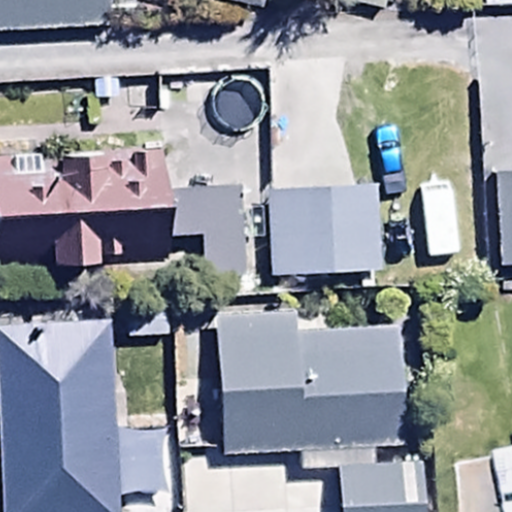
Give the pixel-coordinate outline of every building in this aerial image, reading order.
[(97,0),(0,0),(0,35),(99,32),(97,0)] [(252,0),(197,0),(247,14),(252,0)] [(384,0),(339,0),(338,6),(379,18),(384,0)] [(110,171),(110,158),(0,168),(0,273),(21,272),(22,283),(90,280),(89,263),(158,260),(153,169),(110,171)] [(511,269),(511,181),(489,183),(494,271),(511,269)] [(367,191),(262,196),(266,286),(371,282),(367,191)] [(238,192),(193,193),(195,283),(240,282),(238,192)] [(331,338),(330,318),(207,323),(212,462),(289,459),(290,476),(327,475),(328,511),(419,511),(418,451),(400,452),(396,337),(331,338)] [(104,319),(0,323),(0,511),(104,511),(104,500),(158,498),(156,425),(108,426),(104,319)]
